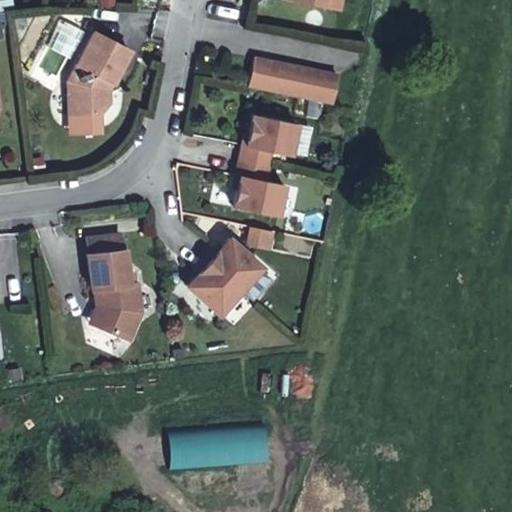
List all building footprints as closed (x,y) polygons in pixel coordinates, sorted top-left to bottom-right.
[(31,73),(52,85),(83,30),(59,17),(31,73)] [(66,79),(67,113),(98,112),(107,102),(107,89),(103,87),(107,79),(112,82),(129,49),(93,30),(66,79)] [(336,71),(253,54),(247,83),(330,100),(336,71)] [(232,203),(276,213),(283,182),(264,178),(270,148),(289,152),(296,121),(252,111),(245,142),(241,141),(238,156),(234,172),(238,173),(232,203)] [(250,224),(246,241),(264,244),(268,227),(250,224)] [(89,230),(91,247),(129,242),(127,225),(89,230)] [(196,270),(185,282),(218,312),(260,264),(228,235),(217,247),(212,243),(192,266),(196,270)] [(108,306),(103,324),(134,334),(145,301),(141,275),(139,275),(133,276),(132,265),(129,242),(91,247),(96,282),(97,282),(104,281),(108,306)] [(96,322),(103,324),(108,306),(104,281),(97,282),(101,306),(96,322)]
